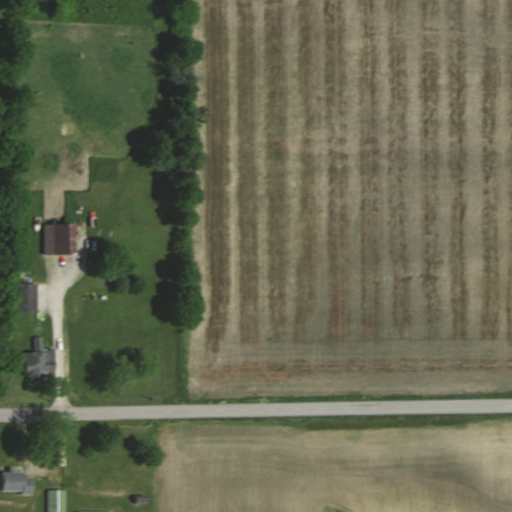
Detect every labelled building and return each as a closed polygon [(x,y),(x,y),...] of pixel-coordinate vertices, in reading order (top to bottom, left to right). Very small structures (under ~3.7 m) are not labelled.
[(70,253),(70,222),(39,222),(39,253),(70,253)] [(32,310),(32,283),(10,283),(10,310),(32,310)] [(49,370),(49,347),(38,347),(38,340),(31,340),(31,351),(17,351),(17,367),(24,367),(24,379),(44,379),(44,370),(49,370)] [(0,491),(27,491),(27,475),(19,475),(19,470),(0,470),(0,491)] [(61,511),(61,490),(44,490),(44,511),(61,511)]
